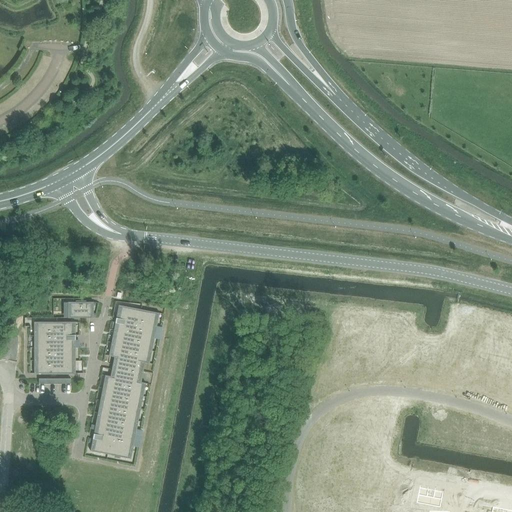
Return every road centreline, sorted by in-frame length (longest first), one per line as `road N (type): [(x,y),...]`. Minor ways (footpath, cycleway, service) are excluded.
road 1 (unclassified): [(511,290),(430,271),(112,231)]
road 2 (primary): [(286,83),(391,181),(511,240)]
road 3 (primary): [(511,222),(413,166),(335,96)]
